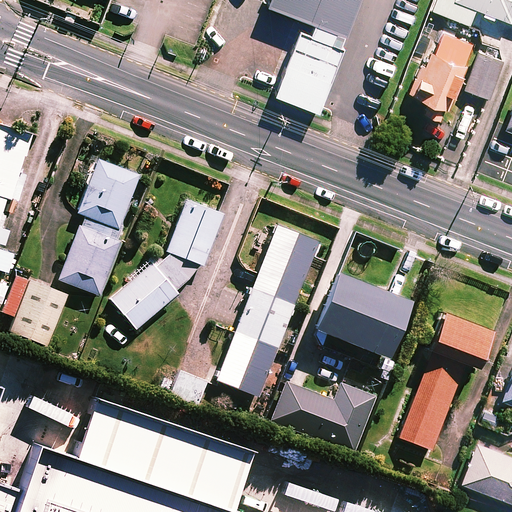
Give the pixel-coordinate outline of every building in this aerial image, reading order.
[(320,95),(357,0),(289,0),(306,6),(277,79),(320,95)] [(511,0),(434,0),(430,9),(467,24),(474,7),(511,22),(511,0)] [(419,112),(439,120),(463,62),(460,61),(468,41),(440,29),(413,93),(425,98),(419,112)] [(502,58),(478,49),(463,88),(488,97),(502,58)] [(511,104),(503,127),(511,130),(511,104)] [(511,145),(494,139),(488,155),(511,163),(511,145)] [(0,203),(16,154),(0,148),(0,270),(5,273),(11,252),(0,248),(0,203)] [(55,279),(96,295),(117,241),(114,240),(120,225),(117,224),(136,175),(95,159),(75,212),(80,215),(55,279)] [(175,293),(172,290),(200,264),(220,213),(182,199),(161,252),(106,298),(132,329),(175,293)] [(315,241),(273,225),(268,238),(257,234),(251,250),(262,255),(213,380),(255,396),(315,241)] [(402,301),(331,272),(308,328),(380,356),(402,301)] [(63,294),(14,275),(0,309),(0,311),(12,317),(7,330),(43,345),(63,294)] [(428,351),(395,437),(427,449),(460,363),(471,367),(485,330),(438,313),(424,350),(428,351)] [(204,379),(176,368),(166,394),(195,405),(204,379)] [(511,368),(501,398),(511,402),(511,368)] [(330,399),(282,381),(266,420),(349,452),(371,396),(336,383),(330,399)] [(69,453),(225,506),(234,480),(246,447),(88,394),(77,428),(69,453)] [(242,511),(225,506),(69,453),(31,440),(14,488),(4,511),(242,511)] [(511,456),(475,442),(460,481),(511,501),(511,456)] [(0,511),(4,511),(14,488),(0,482),(0,511)]
